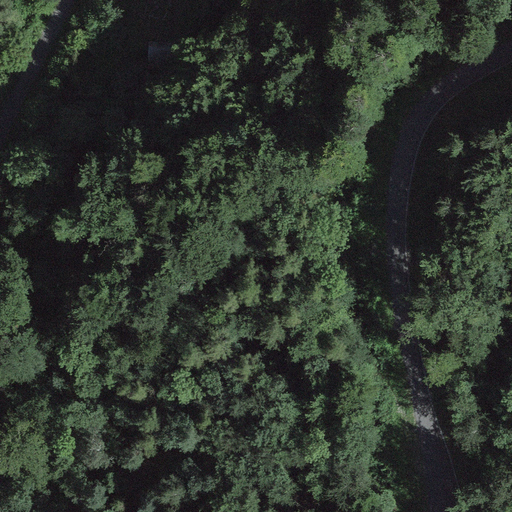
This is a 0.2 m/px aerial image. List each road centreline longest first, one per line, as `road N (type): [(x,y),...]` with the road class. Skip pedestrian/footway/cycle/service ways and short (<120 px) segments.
road 1 (unclassified): [(436,511),(401,300),(395,195),(403,153),(430,98),(511,50)]
road 2 (unclassified): [(0,133),(70,0)]
